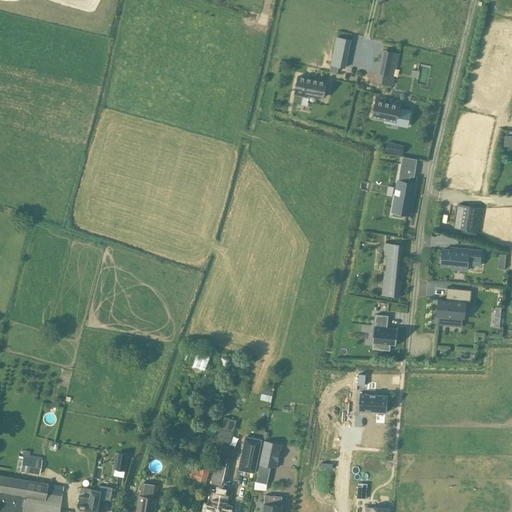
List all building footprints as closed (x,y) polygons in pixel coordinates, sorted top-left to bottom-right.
[(351,39),(336,36),(331,63),(345,66),(351,39)] [(391,78),(393,66),(395,67),(398,54),(395,53),(393,59),(382,57),(378,76),(385,77),(384,83),(392,85),(393,79),(391,78)] [(314,79),(298,76),(295,92),(304,94),(309,95),(323,98),(326,82),(314,80),(314,79)] [(384,102),(384,99),(376,97),(372,117),(408,124),(410,112),(399,109),(400,105),(384,102)] [(387,150),(404,154),(406,145),(389,141),(387,150)] [(410,216),(415,186),(409,184),(410,178),(414,178),(415,168),(400,166),(393,206),(401,208),(400,214),(410,216)] [(454,228),(478,232),(482,208),(458,204),(454,228)] [(399,282),(401,255),(392,254),(393,244),(385,243),(384,254),(387,255),(384,290),(387,291),(387,295),(401,297),(402,283),(399,282)] [(467,271),(468,258),(480,260),(481,251),(457,249),(457,251),(442,250),(440,266),(452,267),(451,269),(467,271)] [(463,318),(464,302),(470,303),(471,290),(447,288),(446,300),(440,299),(438,322),(451,323),(451,317),(463,318)] [(396,346),(398,328),(397,328),(396,330),(387,329),(388,316),(376,315),(374,326),(372,343),(373,343),(373,342),(381,343),(380,349),(383,349),(382,350),(390,351),(391,344),(395,344),(395,346),(396,346)] [(179,376),(191,378),(195,349),(183,347),(179,376)] [(206,370),(212,354),(199,349),(193,366),(206,370)] [(347,373),(346,386),(354,387),(355,374),(347,373)] [(263,389),(262,399),(273,400),(274,391),(263,389)] [(326,391),(324,408),(350,410),(352,392),(326,391)] [(385,411),(386,395),(360,393),(360,394),(359,409),(359,410),(386,412),(387,411),(385,411)] [(230,444),(236,421),(225,417),(214,453),(232,458),(235,446),(230,444)] [(261,441),(245,437),(239,470),(254,473),(261,441)] [(46,439),(45,447),(57,450),(59,442),(46,439)] [(281,445),(265,441),(260,465),(276,468),(281,445)] [(314,443),(312,475),(328,476),(330,444),(314,443)] [(114,470),(126,471),(129,454),(116,452),(114,470)] [(20,471),(40,475),(42,458),(29,455),(23,454),(20,471)] [(215,466),(231,470),(234,459),(217,456),(215,466)] [(204,481),(208,466),(200,464),(199,471),(191,469),(189,477),(197,479),(197,477),(203,479),(203,481),(204,481)] [(0,511),(58,511),(63,487),(0,475),(0,511)] [(88,511),(97,511),(100,499),(111,500),(113,488),(99,485),(99,490),(92,489),(88,511)] [(76,511),(88,511),(92,489),(81,487),(80,495),(79,495),(76,511)] [(303,489),(303,496),(310,496),(309,511),(325,511),(326,501),(314,500),(314,496),(319,497),(320,490),(303,489)] [(231,495),(213,492),(210,507),(208,507),(206,511),(229,511),(230,511),(228,511),(231,495)] [(282,497),(265,495),(264,504),(264,506),(262,506),(261,511),(281,511),(282,506),(281,506),(282,497)] [(153,511),(156,498),(140,496),(137,511),(153,511)]
